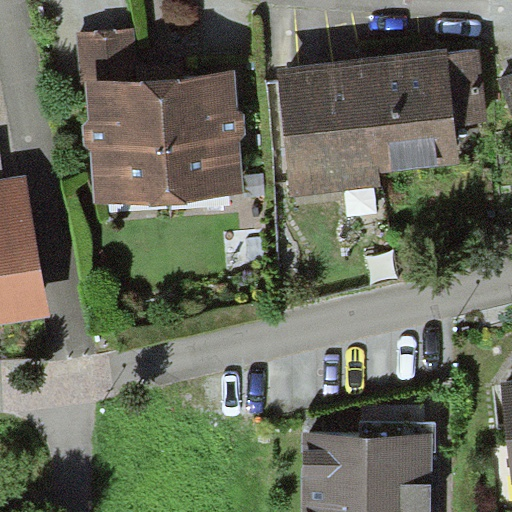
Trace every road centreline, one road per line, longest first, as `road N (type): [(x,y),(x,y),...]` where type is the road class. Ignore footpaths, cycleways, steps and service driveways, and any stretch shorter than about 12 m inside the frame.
road 1 (residential): [(71,385),(511,281)]
road 2 (residential): [(8,0),(74,340),(71,385)]
